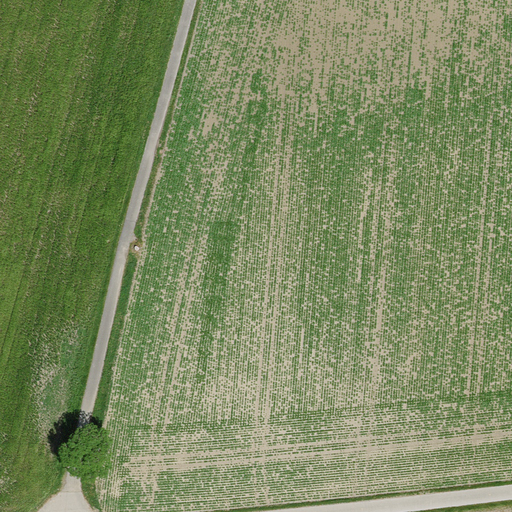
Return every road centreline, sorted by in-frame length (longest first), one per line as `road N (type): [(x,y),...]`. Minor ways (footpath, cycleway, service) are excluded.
road 1 (track): [(192,0),(126,240),(66,511)]
road 2 (track): [(329,511),(511,492)]
